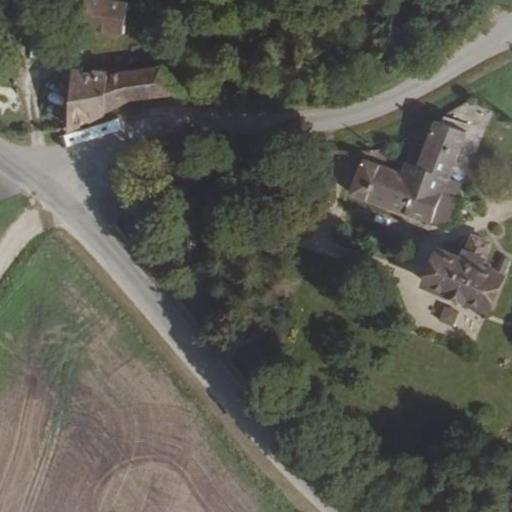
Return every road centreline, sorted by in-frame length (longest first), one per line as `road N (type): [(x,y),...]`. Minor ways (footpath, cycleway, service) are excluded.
road 1 (track): [(321,220),(349,211),(409,231),(417,245),(408,263),(390,269),(50,169),(13,78)]
road 2 (unclassified): [(511,19),(388,98),(315,125),(161,129),(101,142),(29,180)]
road 3 (tertiary): [(29,180),(89,235),(324,511)]
